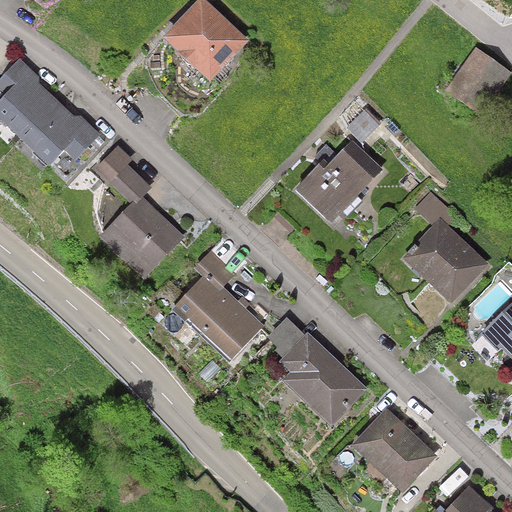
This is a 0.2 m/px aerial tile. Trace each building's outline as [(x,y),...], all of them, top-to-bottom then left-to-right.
[(205,0),(198,0),(163,38),(215,86),(253,44),(205,0)] [(511,73),(476,48),(445,92),(481,117),(511,73)] [(18,61),(2,78),(12,88),(0,99),(0,118),(20,139),(57,98),(18,61)] [(99,143),(57,98),(20,139),(51,173),(71,152),(82,162),(99,143)] [(365,110),(347,127),(362,143),(380,126),(365,110)] [(345,137),(294,188),(332,225),(382,174),(345,137)] [(134,203),(104,235),(149,277),(186,238),(143,198),(154,186),(129,162),(133,158),(118,145),(97,168),(134,203)] [(458,216),(431,191),(415,209),(433,226),(440,218),(449,227),(458,216)] [(433,226),(402,258),(452,304),(489,265),(449,227),(440,218),(433,226)] [(176,309),(234,361),(267,325),(226,288),(239,274),(212,249),(197,266),(207,275),(176,309)] [(511,303),(483,332),(499,349),(503,345),(511,355),(511,303)] [(374,392),(308,330),(278,361),(291,373),(284,381),(337,431),(374,392)] [(388,408),(353,445),(404,493),(439,456),(388,408)] [(439,504),(432,511),(511,511),(473,478),(445,509),(439,504)]
